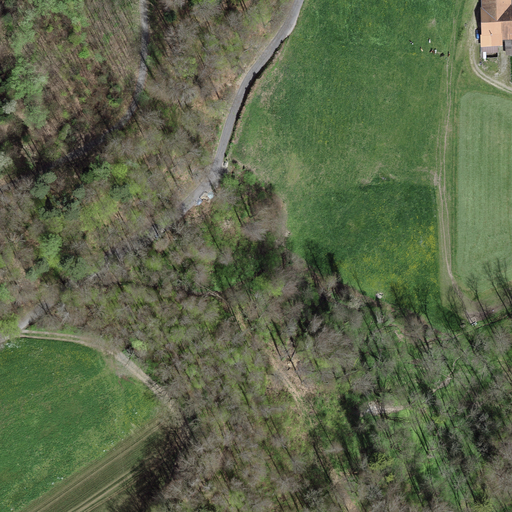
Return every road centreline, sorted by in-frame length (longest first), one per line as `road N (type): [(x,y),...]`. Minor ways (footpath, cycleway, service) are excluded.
road 1 (unclassified): [(298,0),(236,102),(208,182),(0,339)]
road 2 (track): [(98,266),(207,396),(218,437),(193,511)]
road 3 (track): [(148,232),(148,201),(177,143),(180,116),(169,43),(148,0)]
road 4 (track): [(12,331),(105,348),(173,409)]
